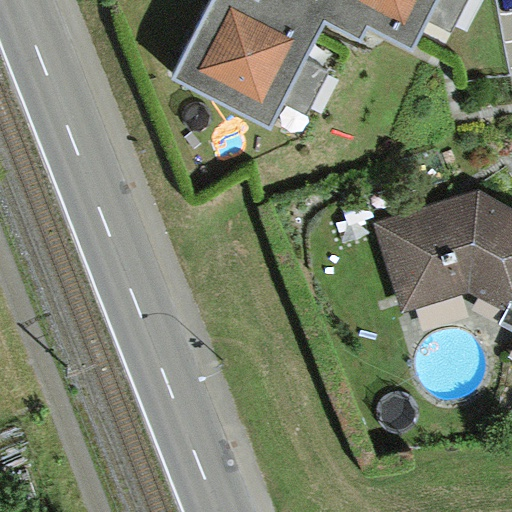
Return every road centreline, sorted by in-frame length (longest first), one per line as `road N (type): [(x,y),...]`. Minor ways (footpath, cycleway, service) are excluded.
road 1 (primary): [(18,0),(217,511)]
road 2 (track): [(90,511),(0,284)]
